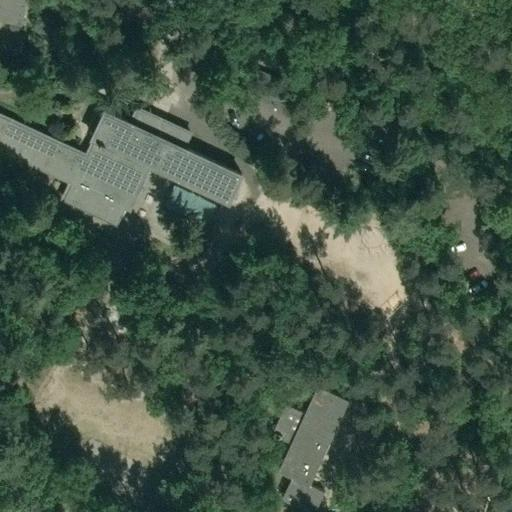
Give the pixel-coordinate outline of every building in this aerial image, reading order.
[(0,0),(0,20),(21,25),(26,0),(0,0)] [(295,0),(270,0),(281,12),(295,0)] [(257,72),(249,93),(276,103),(284,82),(257,72)] [(64,199),(116,224),(145,162),(230,201),(243,174),(185,147),(192,133),(136,107),(129,121),(105,110),(92,137),(100,141),(89,164),(75,158),(79,149),(0,111),(0,148),(72,182),(64,199)] [(310,484),(348,400),(317,384),(305,412),(286,403),(271,434),(290,442),(278,470),(291,477),(282,498),(311,511),(313,511),(324,491),(310,484)]
